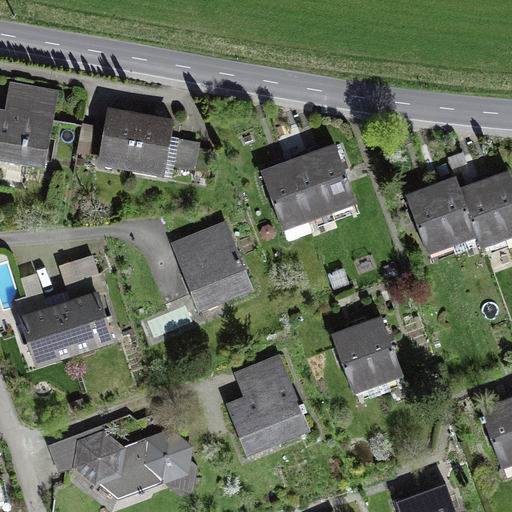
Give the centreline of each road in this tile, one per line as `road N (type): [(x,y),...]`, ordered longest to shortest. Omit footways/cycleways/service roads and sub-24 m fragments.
road 1 (secondary): [(511,114),(369,98),(0,34)]
road 2 (residential): [(0,395),(39,511)]
